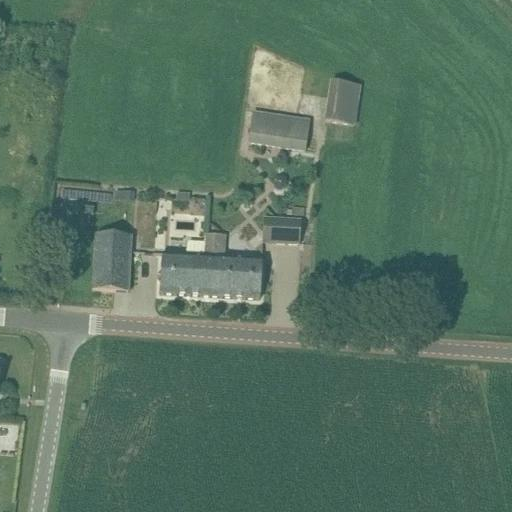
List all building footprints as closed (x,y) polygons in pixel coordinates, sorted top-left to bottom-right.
[(361,87),(330,82),(324,124),(355,128),(361,87)] [(249,145),(305,151),(307,131),(252,125),(249,145)] [(299,246),(300,223),(263,221),(262,244),(299,246)] [(95,236),(93,272),(92,292),(128,294),(131,238),(95,236)] [(205,236),(204,258),(202,298),(259,302),(261,262),(223,260),(225,238),(205,236)] [(159,296),(202,298),(204,258),(161,256),(159,296)] [(0,452),(16,453),(17,423),(0,422),(0,452)]
